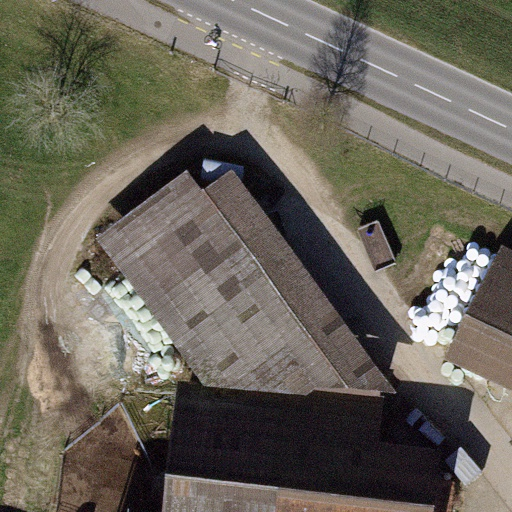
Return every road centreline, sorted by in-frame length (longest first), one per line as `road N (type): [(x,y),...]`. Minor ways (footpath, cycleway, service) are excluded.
road 1 (unclassified): [(268,166),(511,471)]
road 2 (tertiary): [(229,0),(511,132)]
